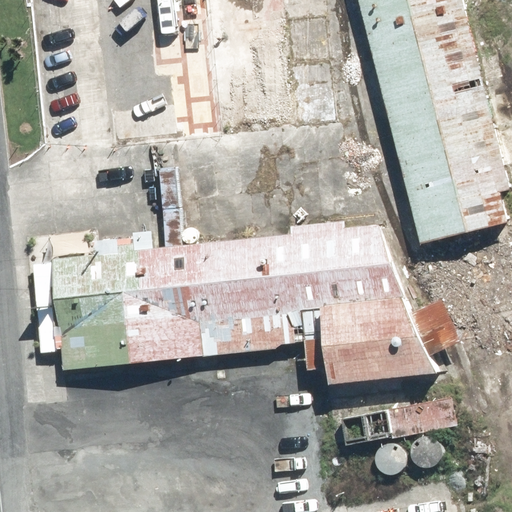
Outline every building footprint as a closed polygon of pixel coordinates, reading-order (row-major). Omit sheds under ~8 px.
[(471,0),(367,0),(432,249),(448,245),(461,296),(511,283),(511,198),(511,196),(511,94),(496,99),(471,0)] [(333,81),(263,87),(267,127),(337,120),(333,81)] [(144,368),(285,352),(291,348),(340,342),(342,369),(344,388),(450,377),(443,360),(424,317),(389,230),(354,233),(352,225),(299,230),(301,239),(142,254),(141,242),(102,245),(103,258),(61,261),(62,266),(70,354),(71,374),(144,368)] [(49,356),(70,354),(62,266),(41,267),(49,356)] [(453,305),(424,317),(443,360),(472,346),(453,305)] [(454,398),(395,410),(401,438),(460,425),(454,398)]
